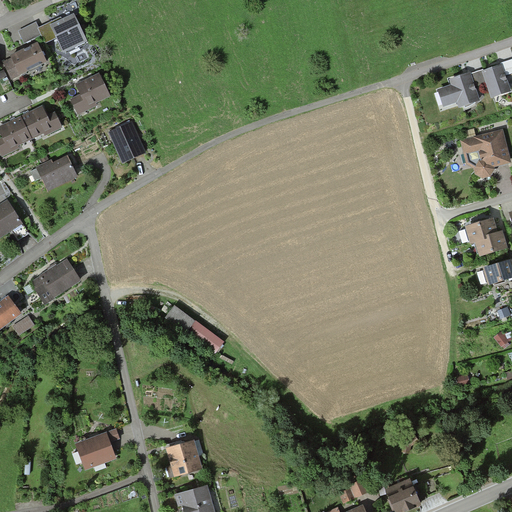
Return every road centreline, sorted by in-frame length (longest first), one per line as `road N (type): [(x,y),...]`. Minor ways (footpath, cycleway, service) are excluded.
road 1 (residential): [(85,218),(223,138),(511,39)]
road 2 (track): [(404,77),(453,303),(448,394)]
road 3 (residential): [(155,511),(85,218)]
